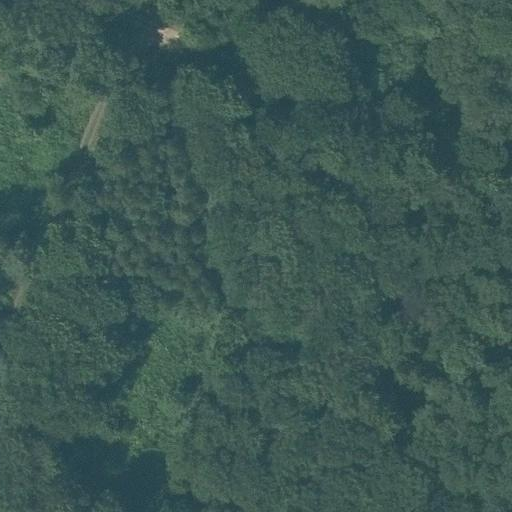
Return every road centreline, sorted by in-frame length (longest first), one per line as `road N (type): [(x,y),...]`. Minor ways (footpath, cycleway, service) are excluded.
road 1 (track): [(0,370),(149,9)]
road 2 (track): [(511,153),(149,9)]
